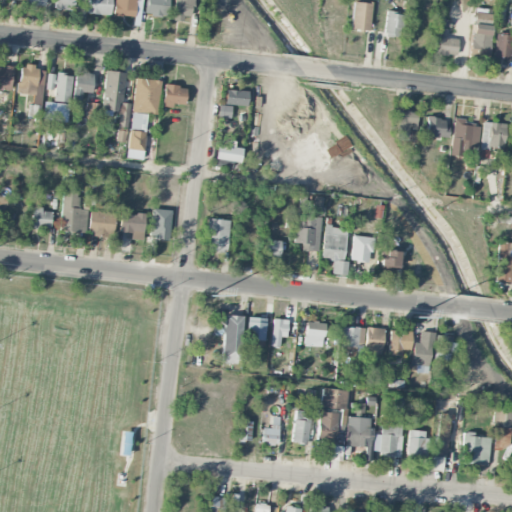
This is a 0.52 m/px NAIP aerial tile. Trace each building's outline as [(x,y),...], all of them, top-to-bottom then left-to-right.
[(72,0),(54,0),(54,9),(72,11),(72,0)] [(110,15),(110,0),(88,0),(88,14),(110,15)] [(134,18),(135,0),(114,0),(113,16),(134,18)] [(169,0),(146,0),(144,14),(167,17),(169,0)] [(182,16),(190,17),(191,0),(173,0),(172,21),(182,22),(182,16)] [(350,29),(368,31),(372,4),(353,2),(350,29)] [(400,37),(402,13),(386,12),(383,36),(400,37)] [(491,15),(473,12),(468,48),(486,50),(491,15)] [(508,60),(510,35),(494,34),(492,59),(508,60)] [(455,56),(457,38),(435,35),(432,54),(455,56)] [(0,89),(10,90),(12,66),(0,65),(0,89)] [(20,65),(19,94),(36,95),(37,66),(20,65)] [(121,103),(124,73),(104,71),(100,113),(118,115),(116,135),(126,135),(129,104),(121,103)] [(71,75),(54,74),(53,101),(70,102),(71,75)] [(73,92),(91,93),(92,74),(74,74),(73,92)] [(131,112),(157,114),(159,81),(134,79),(131,112)] [(185,87),(163,85),(161,107),(172,108),(172,104),(183,105),(185,87)] [(246,107),(247,92),(225,89),(224,105),(246,107)] [(85,115),(96,116),(97,103),(86,103),(85,115)] [(231,107),(219,105),(217,117),(230,118),(231,107)] [(397,111),(396,133),(407,134),(407,129),(415,130),(416,112),(397,111)] [(140,131),(142,114),(131,113),(129,130),(140,131)] [(446,118),(426,118),(425,136),(446,137),(446,118)] [(477,146),(480,124),(453,121),(449,155),(466,157),(468,145),(477,146)] [(504,149),(504,123),(480,123),(480,148),(504,149)] [(143,151),(144,132),(128,131),(127,150),(143,151)] [(394,140),(406,141),(406,135),(395,133),(394,140)] [(241,148),(216,146),(215,160),(240,162),(241,148)] [(231,162),(214,160),(213,167),(231,168),(231,162)] [(60,232),(85,233),(87,210),(77,209),(78,190),(62,190),(60,232)] [(313,215),(322,216),(323,197),(314,197),(313,215)] [(30,228),(50,229),(51,212),(42,211),(42,208),(32,207),(30,228)] [(88,235),(113,236),(114,213),(89,212),(88,235)] [(131,240),(143,241),(144,214),(120,212),(119,232),(131,233),(131,240)] [(301,251),(318,252),(320,217),(295,216),(294,243),(301,244),(301,251)] [(229,221),(207,219),(204,251),(226,252),(229,221)] [(321,259),(333,260),(331,274),(345,275),(347,261),(343,261),(346,228),(324,226),(321,259)] [(375,265),(377,237),(364,237),(364,232),(351,231),(350,264),(375,265)] [(280,257),(279,240),(263,241),(264,257),(280,257)] [(511,242),(497,242),(495,282),(511,282),(511,242)] [(382,271),(397,271),(397,251),(382,251),(382,271)] [(241,316),(223,315),(221,363),(239,363),(241,316)] [(265,318),(247,317),(245,339),(263,340),(265,318)] [(285,337),(286,321),(271,321),(270,346),(279,347),(279,337),(285,337)] [(304,343),(323,343),(323,322),(304,322),(304,343)] [(362,348),(362,328),(341,327),(341,347),(362,348)] [(382,328),(365,327),(364,354),(381,354),(382,328)] [(406,332),(389,331),(388,356),(405,356),(406,332)] [(428,367),(430,350),(433,351),(435,333),(419,331),(418,343),(413,343),(411,365),(428,367)] [(434,361),(449,361),(450,336),(435,336),(434,361)] [(319,408),(345,410),(346,390),(320,389),(319,408)] [(305,445),(309,418),(302,417),(302,411),(295,410),(290,442),(305,445)] [(336,411),(318,410),(316,445),(334,446),(336,411)] [(492,425),(494,425),(493,447),(507,448),(509,412),(493,411),(492,425)] [(450,415),(439,413),(434,455),(445,456),(450,415)] [(278,417),(271,417),(271,428),(261,428),(261,445),(277,445),(278,417)] [(369,418),(346,417),(345,446),(371,447),(371,427),(369,427),(369,418)] [(238,442),(250,442),(251,422),(239,421),(238,442)] [(378,454),(399,455),(401,424),(380,423),(378,454)] [(406,455),(424,457),(427,432),(408,430),(406,455)] [(473,437),(473,433),(463,432),(462,464),(488,465),(489,438),(473,437)] [(431,456),(430,470),(441,471),(443,458),(431,456)] [(222,511),(223,497),(206,497),(205,511),(222,511)]
